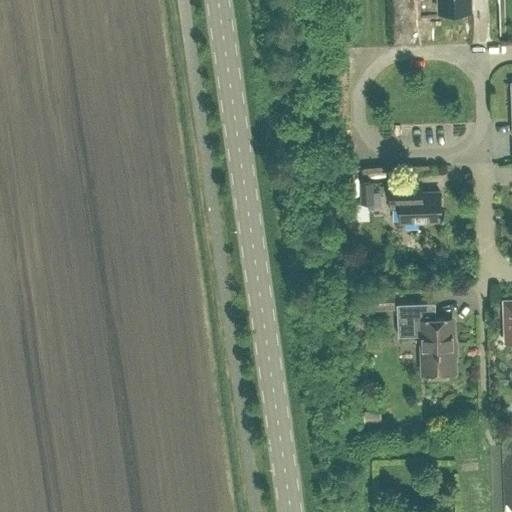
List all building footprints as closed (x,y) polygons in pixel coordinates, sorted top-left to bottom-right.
[(438,0),(439,11),(472,9),(471,0),(438,0)] [(440,191),(415,191),(414,179),(390,180),(391,201),(400,201),(401,220),(440,218),(440,226),(441,226),(440,191)] [(361,202),(373,201),(372,181),(360,182),(361,202)] [(360,310),(394,308),(393,287),(359,289),(360,310)] [(435,301),(397,302),(398,335),(423,334),(425,373),(453,372),(453,353),(457,353),(457,343),(452,339),(451,322),(445,316),(436,317),(435,301)] [(374,401),(358,401),(358,412),(374,412),(374,401)]
